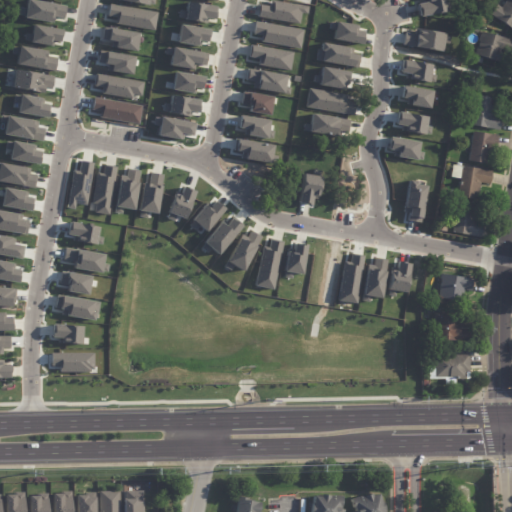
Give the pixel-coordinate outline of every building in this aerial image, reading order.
[(102,22),(106,0),(156,10),(152,32),(102,22)] [(417,15),(445,9),(443,0),(423,0),(424,3),(415,5),(417,15)] [(511,28),(493,16),(499,7),(503,10),(510,0),(511,1),(511,28)] [(62,18),(64,6),(26,1),(24,17),(52,21),(53,17),(62,18)] [(306,14),(307,5),(268,1),(268,6),(258,5),(256,18),(298,23),(299,14),(306,14)] [(177,17),(212,23),(215,6),(185,2),(184,10),(178,9),(177,17)] [(360,44),(362,32),(353,30),(354,25),(334,21),(331,39),(360,44)] [(256,22),(298,28),(295,50),(253,44),(256,22)] [(206,42),(207,29),(178,25),(176,43),(195,46),(195,40),(206,42)] [(100,40),(114,41),(113,49),(135,51),(137,32),(102,28),(100,40)] [(401,45),(403,28),(439,33),(437,51),(401,45)] [(511,52),(504,50),(501,62),(477,55),(480,42),(479,42),(481,35),(482,35),(483,33),(511,41),(511,52)] [(358,55),(346,53),(347,48),(318,42),(315,61),(355,68),(358,55)] [(291,53),(250,45),(248,57),(257,59),(256,65),(288,71),(291,53)] [(204,66),(206,52),(170,48),(168,66),(193,69),(194,64),(204,66)] [(248,67),(287,73),(285,92),(245,86),(248,67)] [(170,89),(190,93),(191,88),(200,89),(202,77),(174,71),(170,89)] [(102,88),(102,94),(140,99),(142,81),(95,75),(94,87),(102,88)] [(306,86),(352,94),(348,115),(303,107),(306,86)] [(408,106),(428,108),(430,90),(401,86),(399,98),(409,99),(408,106)] [(241,91),(265,96),(262,113),(238,109),(241,91)] [(48,99),(19,94),(16,113),(45,117),(48,99)] [(496,115),(495,117),(505,119),(503,131),(473,126),(478,95),(498,99),(496,115)] [(99,117),(136,124),(140,106),(93,97),(90,110),(99,111),(99,117)] [(337,138),(339,129),(347,131),(349,121),(310,113),(308,124),(302,123),(301,131),(337,138)] [(246,129),(246,136),(265,138),(267,119),(239,117),(238,128),(246,129)] [(499,138),(498,149),(491,148),(488,164),(469,161),(474,132),(500,136),(499,138)] [(421,160),(421,152),(416,151),(418,141),(388,138),(387,150),(396,151),(395,158),(421,160)] [(142,162),(162,165),(154,219),(134,216),(142,162)] [(109,215),(113,167),(97,166),(93,205),(94,205),(93,213),(109,215)] [(493,173),(491,185),(482,184),(479,200),(458,197),(460,185),(459,185),(460,183),(461,179),(452,178),(454,166),(493,172),(493,173)] [(318,176),(301,174),(298,203),(315,205),(318,176)] [(406,216),(420,218),(425,184),(407,181),(402,208),(408,209),(406,216)] [(487,226),(484,239),(455,233),(457,221),(451,220),(454,202),(478,206),(476,219),(479,220),(478,224),(487,225),(487,226)] [(440,218),(451,220),(448,235),(437,232),(440,218)] [(260,237),(245,229),(226,263),(241,271),(260,237)] [(263,240),(279,244),(269,288),(252,284),(263,240)] [(283,277),(290,278),(290,273),(301,274),(304,245),(287,243),(283,277)] [(474,280),(473,292),(465,291),(464,302),(440,299),(443,280),(441,280),(442,275),(475,279),(474,280)] [(472,331),(471,343),(435,341),(436,317),(460,318),(460,329),(472,329),(472,331)] [(9,336),(0,335),(0,354),(1,354),(1,348),(9,348),(9,336)] [(471,368),(471,374),(467,374),(467,381),(451,381),(451,379),(436,379),(436,357),(470,357),(471,368)] [(0,378),(8,379),(8,365),(0,364),(0,378)] [(51,511),(51,493),(59,493),(59,491),(69,491),(69,511),(51,511)] [(98,511),(98,491),(118,491),(118,511),(98,511)] [(122,511),(122,499),(124,499),(124,491),(141,491),(141,511),(122,511)] [(4,511),(4,494),(13,494),(13,492),(22,492),(22,511),(4,511)] [(27,511),(27,495),(36,495),(36,493),(46,493),(46,511),(27,511)] [(353,511),(350,499),(360,496),(360,497),(362,496),(361,496),(370,493),(371,496),(378,494),(380,502),(382,501),(385,511),(383,511),(353,511)] [(337,511),(309,511),(309,505),(311,505),(312,495),(318,496),(318,494),(340,496),(339,509),(337,508),(337,511)] [(74,511),(74,495),(85,495),(85,497),(93,497),(93,511),(74,511)] [(232,511),(235,497),(240,497),(239,500),(256,502),(254,511),(232,511)]
